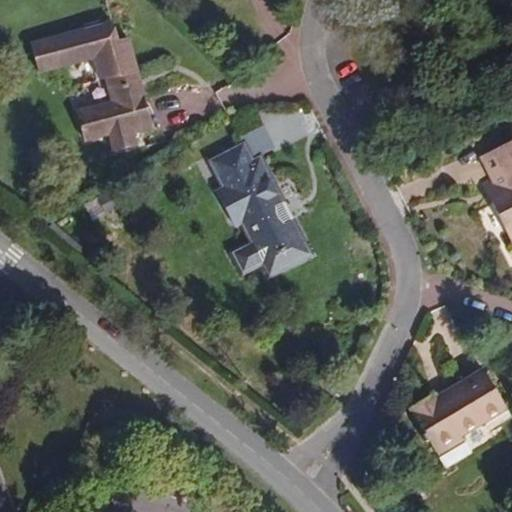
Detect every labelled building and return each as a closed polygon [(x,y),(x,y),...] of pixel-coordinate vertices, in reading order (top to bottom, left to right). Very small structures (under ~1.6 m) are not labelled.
[(132,74),(138,73),(128,38),(118,41),(114,27),(113,22),(31,45),(39,73),(66,65),(72,86),(101,78),(102,81),(107,79),(114,102),(77,112),(85,141),(110,134),(115,152),(137,145),(134,133),(154,127),(144,95),(138,97),(132,74)] [(144,95),(138,73),(132,74),(138,97),(144,95)] [(511,243),(511,242),(511,140),(486,153),(505,194),(492,201),(511,243)] [(258,169),(253,159),(244,142),(210,160),(224,187),(217,190),(236,226),(243,222),(252,240),(237,247),(235,254),(241,266),(248,268),(263,260),(269,256),(273,263),(283,269),(298,261),(300,249),(296,242),(303,239),(265,165),(258,169)] [(505,194),(486,153),(479,156),(491,182),(484,185),(492,201),(505,194)] [(260,155),(253,159),(258,169),(265,165),(260,155)] [(311,254),(303,239),(296,242),(300,249),(299,261),(311,254)] [(269,256),(263,260),(271,275),(283,269),(273,263),(269,256)] [(433,393),(408,409),(439,458),(464,443),(460,437),(507,408),(484,370),(437,398),(433,393)] [(327,378),(321,385),(335,396),(341,388),(327,378)]
